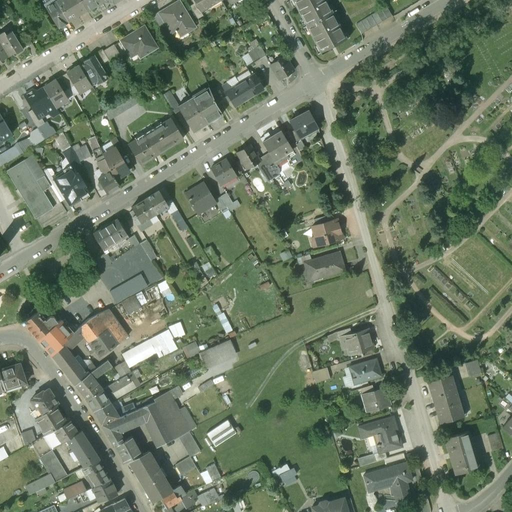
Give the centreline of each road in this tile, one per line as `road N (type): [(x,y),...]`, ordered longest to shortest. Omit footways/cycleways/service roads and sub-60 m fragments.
road 1 (residential): [(448,511),(314,79)]
road 2 (residential): [(27,257),(314,79)]
road 3 (residential): [(0,338),(21,339),(60,377),(142,511)]
road 4 (residential): [(152,0),(0,85)]
road 5 (residential): [(314,79),(451,0)]
